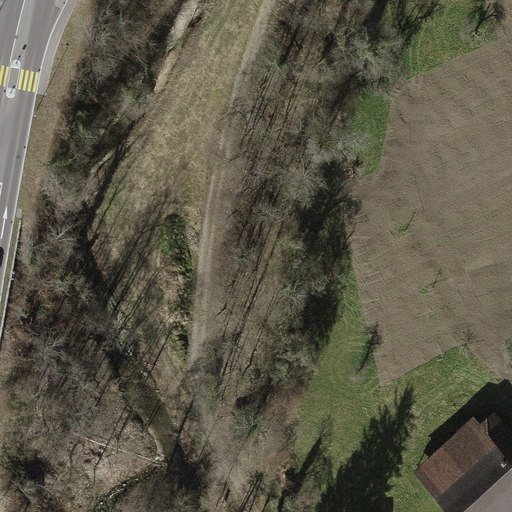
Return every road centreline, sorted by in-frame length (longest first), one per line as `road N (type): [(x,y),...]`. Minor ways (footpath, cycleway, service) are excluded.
road 1 (track): [(240,511),(200,397),(205,239),(280,0)]
road 2 (secondary): [(0,153),(30,2)]
